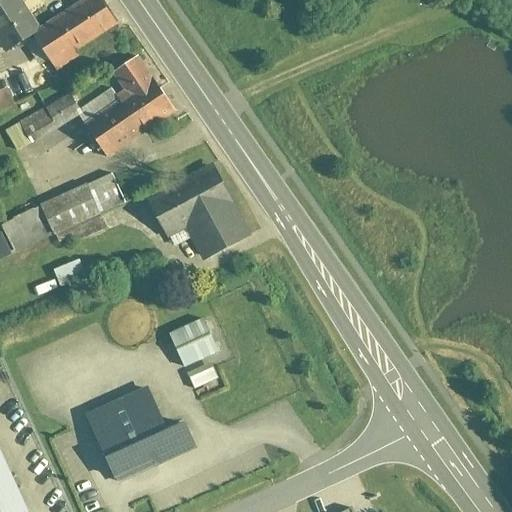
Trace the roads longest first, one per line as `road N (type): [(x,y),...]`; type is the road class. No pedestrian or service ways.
road 1 (primary): [(419,426),(134,0)]
road 2 (residential): [(419,426),(248,511)]
